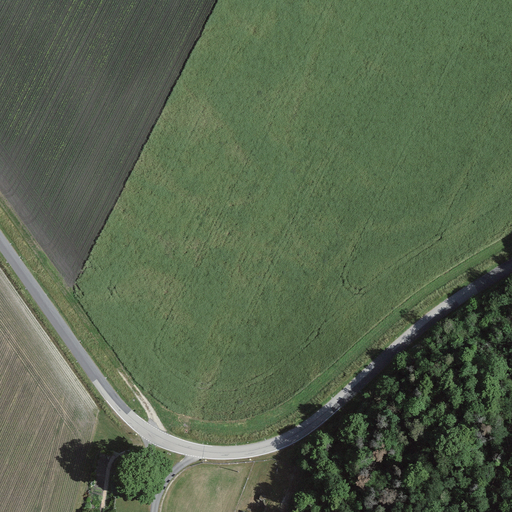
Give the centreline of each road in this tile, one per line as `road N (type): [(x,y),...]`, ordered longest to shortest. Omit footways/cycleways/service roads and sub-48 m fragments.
road 1 (tertiary): [(511,269),(430,323),(317,423),(263,448),(201,452)]
road 2 (tertiary): [(146,431),(105,391),(0,243)]
